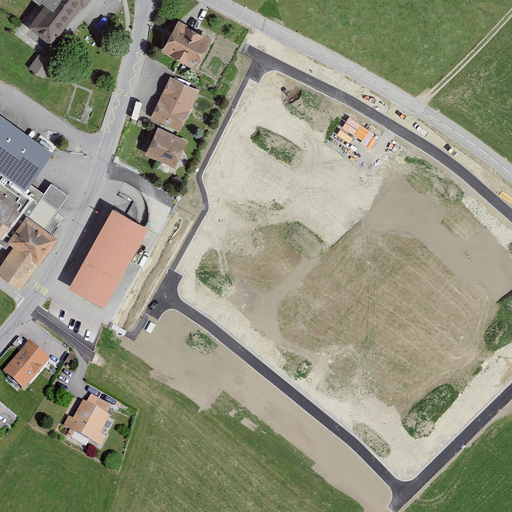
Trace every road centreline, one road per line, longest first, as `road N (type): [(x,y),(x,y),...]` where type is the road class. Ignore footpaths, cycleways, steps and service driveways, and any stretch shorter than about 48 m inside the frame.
road 1 (tertiary): [(218,0),(379,83),(511,171)]
road 2 (tertiary): [(142,0),(107,150),(76,231),(29,304)]
road 3 (residential): [(159,292),(341,432),(406,495)]
road 4 (residential): [(249,52),(421,143),(511,216)]
road 5 (residential): [(511,391),(406,495)]
road 6 (track): [(417,106),(511,12)]
